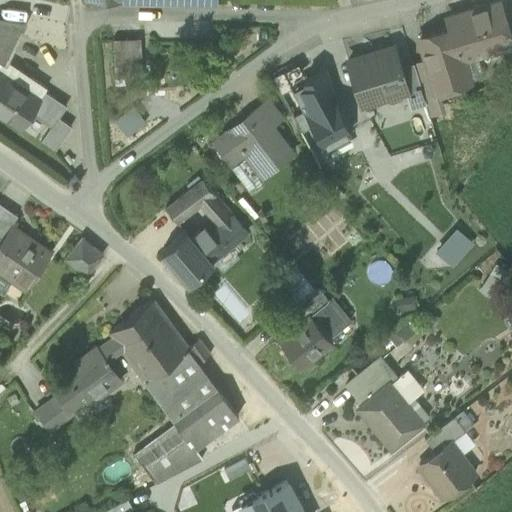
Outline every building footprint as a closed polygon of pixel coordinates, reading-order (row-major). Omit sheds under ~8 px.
[(448,17),(451,28),(460,60),(462,59),(476,55),(509,46),(510,45),(507,34),(498,3),(448,17)] [(0,60),(6,63),(8,58),(25,22),(0,19),(0,60)] [(469,81),(462,59),(460,60),(451,28),(420,38),(419,41),(424,59),(434,92),(469,81)] [(113,42),(116,66),(141,63),(139,39),(113,42)] [(348,61),(358,96),(383,88),(386,95),(404,90),(406,89),(399,67),(393,46),(348,61)] [(476,55),(462,59),(469,81),(483,77),(476,55)] [(6,63),(0,60),(0,72),(24,89),(26,85),(41,95),(44,90),(47,85),(8,58),(6,63)] [(424,59),(413,62),(426,104),(429,114),(440,110),(434,92),(424,59)] [(404,90),(410,108),(426,104),(413,62),(399,67),(406,89),(404,90)] [(272,77),(280,93),(291,88),(290,86),(301,81),(293,66),(272,77)] [(301,81),(290,86),(291,88),(303,110),(312,126),(323,147),(349,133),(338,111),(325,68),(301,81)] [(0,112),(7,117),(25,89),(24,89),(0,72),(0,112)] [(26,85),(24,89),(25,89),(7,117),(23,127),(31,113),(43,96),(41,95),(26,85)] [(361,103),(386,95),(383,88),(358,96),(361,103)] [(31,113),(50,125),(53,127),(60,116),(67,105),(44,90),(41,95),(43,96),(31,113)] [(266,102),(257,109),(269,125),(279,118),(266,102)] [(244,150),(262,174),(290,152),(269,125),(257,109),(215,141),(230,161),(244,150)] [(303,110),(292,116),(301,131),(312,126),(303,110)] [(72,124),(60,116),(53,127),(50,125),(41,139),(56,149),(72,124)] [(65,183),(73,191),(81,184),(72,175),(65,183)] [(165,209),(176,223),(200,206),(216,195),(202,180),(165,209)] [(200,206),(218,227),(233,215),(216,195),(200,206)] [(17,215),(0,203),(0,235),(2,237),(10,225),(17,215)] [(196,245),(212,262),(247,231),(233,215),(218,227),(196,245)] [(452,264),(475,240),(457,224),(435,248),(452,264)] [(0,239),(0,271),(11,280),(25,289),(51,253),(10,225),(2,237),(0,239)] [(161,253),(188,283),(212,262),(196,245),(185,232),(161,253)] [(65,257),(86,274),(102,254),(82,237),(65,257)] [(487,274),(478,287),(494,298),(511,272),(485,255),(477,267),(487,274)] [(0,289),(3,292),(11,280),(0,271),(0,289)] [(295,305),(305,317),(308,313),(309,314),(327,300),(326,298),(317,287),(295,305)] [(327,300),(309,314),(328,337),(349,320),(329,296),(326,298),(327,300)] [(109,331),(113,337),(121,348),(144,380),(188,348),(188,347),(152,299),(109,331)] [(331,342),(328,337),(309,314),(308,313),(305,317),(277,339),(300,367),(331,342)] [(113,337),(97,348),(105,359),(121,348),(113,337)] [(188,348),(198,363),(210,354),(199,339),(188,347),(188,348)] [(120,380),(105,359),(97,348),(95,345),(47,381),(53,389),(70,412),(94,393),(91,388),(98,383),(105,392),(120,380)] [(144,380),(174,422),(195,448),(238,416),(198,363),(188,348),(144,380)] [(345,385),(361,405),(388,382),(389,382),(397,376),(381,356),(345,385)] [(421,422),(420,422),(403,400),(389,382),(388,382),(361,405),(357,407),(390,448),(421,422)] [(70,412),(53,389),(30,406),(48,429),(70,412)] [(409,394),(403,400),(420,422),(427,416),(409,394)] [(424,437),(434,451),(449,440),(449,441),(463,430),(452,415),(424,437)] [(202,458),(195,448),(174,422),(133,452),(147,472),(154,482),(155,483),(179,470),(202,458)] [(418,464),(443,496),(473,473),(449,441),(449,440),(434,451),(418,464)] [(128,478),(135,492),(154,482),(147,472),(141,475),(139,472),(128,478)] [(301,511),(285,480),(240,503),(244,511),(301,511)] [(127,498),(106,510),(106,511),(126,511),(133,509),(127,498)] [(231,508),(232,511),(244,511),(240,503),(231,508)]
